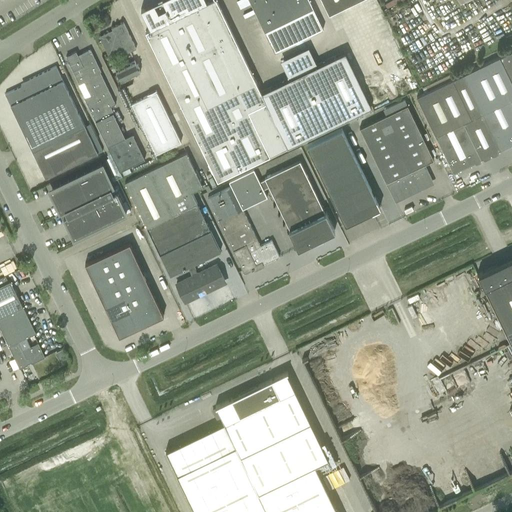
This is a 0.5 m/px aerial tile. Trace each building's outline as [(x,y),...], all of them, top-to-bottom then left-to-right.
[(159,0),(141,9),(150,29),(145,31),(217,181),(371,107),(345,52),(260,92),(216,0),(205,0),(159,0)] [(248,0),(251,4),(253,9),(255,13),(264,32),(274,53),(323,29),(313,8),(308,0),(248,0)] [(353,0),(322,0),(328,12),(353,0)] [(124,54),(136,49),(123,22),(111,28),(112,30),(99,36),(108,55),(122,49),(124,54)] [(76,52),(66,56),(68,61),(67,61),(68,63),(69,63),(79,84),(84,82),(91,95),(84,99),(119,171),(144,159),(132,134),(125,138),(113,113),(111,114),(108,108),(115,104),(100,72),(101,71),(90,49),(77,55),(76,52)] [(511,51),(499,57),(511,84),(511,51)] [(422,88),(424,93),(416,97),(435,136),(463,123),(481,159),(511,144),(511,103),(510,100),(511,99),(511,84),(499,57),(463,74),(452,80),(449,75),(422,88)] [(121,82),(140,73),(134,61),(115,70),(121,82)] [(5,94),(24,135),(29,144),(33,141),(37,149),(32,151),(45,178),(97,153),(56,66),(26,80),(28,83),(5,94)] [(156,154),(181,142),(156,92),(131,104),(156,154)] [(407,105),(359,128),(386,182),(387,182),(396,200),(432,183),(423,164),(433,159),(407,105)] [(463,123),(435,136),(453,173),(481,159),(463,123)] [(307,145),(345,225),(380,208),(341,128),(307,145)] [(202,187),(186,153),(125,182),(144,222),(194,198),(191,192),(202,187)] [(265,180),(260,182),(263,189),(269,187),(289,229),(288,230),(297,249),(334,231),(325,212),(324,212),(300,161),(264,178),(265,180)] [(54,187),(49,190),(59,213),(64,210),(65,210),(66,211),(67,215),(63,217),(64,219),(73,238),(130,211),(125,201),(121,203),(116,192),(103,164),(54,187)] [(228,181),(231,187),(207,198),(244,273),(279,256),(275,247),(271,240),(260,246),(257,240),(242,209),(267,197),(253,169),(228,181)] [(220,252),(194,198),(144,222),(170,276),(187,267),(193,265),(220,252)] [(129,243),(107,253),(114,268),(136,257),(129,243)] [(114,268),(107,253),(85,264),(91,278),(114,268)] [(136,257),(114,268),(120,282),(142,271),(136,257)] [(511,328),(511,276),(506,263),(498,267),(497,265),(489,268),(488,268),(477,273),(505,332),(511,328)] [(187,267),(191,276),(176,284),(185,302),(202,294),(201,292),(224,281),(216,264),(197,273),(193,265),(187,267)] [(114,268),(91,278),(98,292),(120,282),(114,268)] [(142,271),(120,282),(127,296),(149,286),(142,271)] [(23,350),(19,341),(36,333),(10,281),(0,285),(0,329),(12,355),(23,350)] [(120,282),(98,292),(105,306),(127,296),(120,282)] [(149,286),(127,296),(134,310),(141,307),(156,300),(149,286)] [(134,310),(127,296),(105,306),(111,321),(126,314),(134,310)] [(163,316),(156,300),(141,307),(148,323),(163,316)] [(412,318),(417,316),(411,305),(407,307),(412,318)] [(141,307),(134,310),(126,314),(134,329),(148,323),(141,307)] [(126,314),(111,321),(119,336),(134,329),(126,314)] [(23,350),(12,355),(19,369),(31,363),(31,364),(45,357),(38,343),(23,350)] [(63,349),(55,353),(59,362),(68,358),(63,349)] [(328,459),(286,373),(287,372),(215,406),(215,407),(216,406),(224,422),(165,451),(195,511),(337,511),(315,465),(328,459)]
